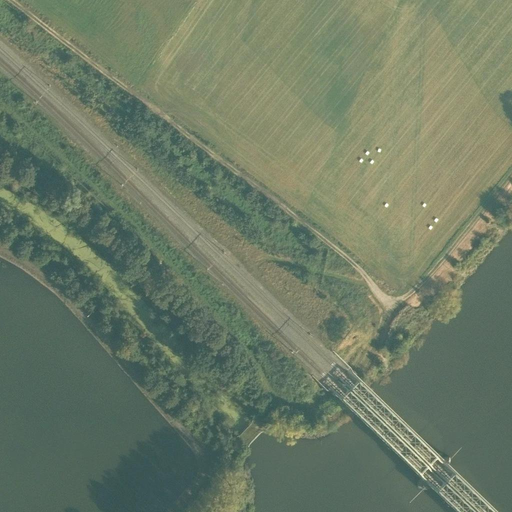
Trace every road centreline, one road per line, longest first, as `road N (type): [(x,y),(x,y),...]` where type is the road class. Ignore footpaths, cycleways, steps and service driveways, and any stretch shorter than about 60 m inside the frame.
road 1 (track): [(0,105),(208,302),(277,398),(308,409),(336,399),(371,355),(393,306),(351,261),(9,0)]
road 2 (track): [(393,306),(511,174)]
